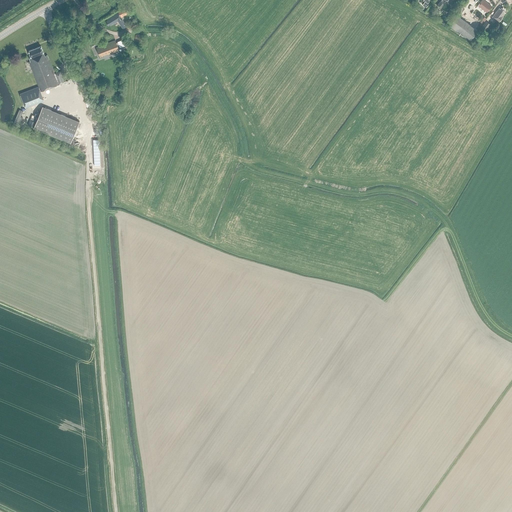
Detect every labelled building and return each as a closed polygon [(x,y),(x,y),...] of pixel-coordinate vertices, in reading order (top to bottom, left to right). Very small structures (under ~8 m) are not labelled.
[(102,0),(93,6),(98,14),(111,6),(107,0),(102,0)] [(442,0),(441,1),(437,6),(441,9),(445,3),(444,3),(446,1),(450,3),(452,0),(442,0)] [(481,0),(478,6),(486,12),(491,6),(482,0),(481,0)] [(121,18),(123,17),(123,16),(125,15),(131,12),(128,6),(117,12),(106,19),(107,19),(107,20),(105,21),(106,22),(108,26),(110,25),(110,26),(111,26),(118,21),(122,28),(122,29),(126,26),(121,18)] [(505,13),(504,12),(505,11),(501,8),(500,9),(499,8),(492,17),(499,22),(505,13)] [(456,15),(448,25),(456,32),(457,30),(470,40),(477,30),(476,29),(456,15)] [(128,24),(131,29),(132,28),(133,29),(138,26),(134,20),(128,24)] [(486,22),(480,30),(484,33),(490,25),(486,22)] [(118,41),(120,47),(126,45),(123,39),(118,41)] [(116,43),(115,41),(106,45),(97,48),(101,58),(103,57),(103,56),(108,54),(108,55),(119,51),(116,43)] [(29,59),(30,63),(29,63),(38,87),(20,94),(25,108),(44,101),(40,92),(65,82),(61,72),(55,74),(47,55),(45,56),(41,47),(28,52),(31,58),(29,59)] [(72,143),(81,122),(43,107),(35,129),(72,143)] [(23,112),(19,110),(15,121),(13,123),(17,125),(18,122),(19,120),(21,120),(23,118),(21,117),(23,112)]
